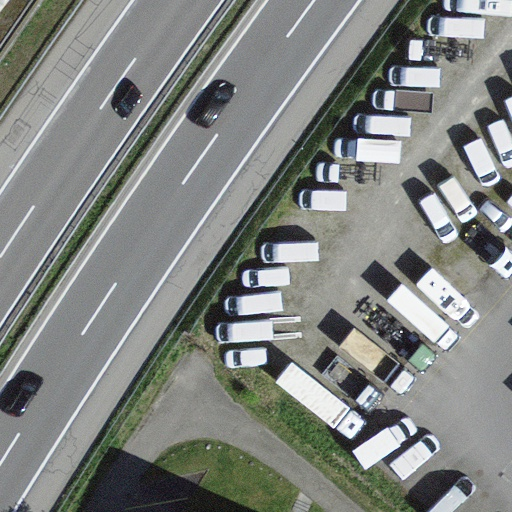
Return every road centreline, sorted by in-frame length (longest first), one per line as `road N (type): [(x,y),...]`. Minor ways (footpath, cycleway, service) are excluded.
road 1 (motorway): [(0,464),(203,153),(314,0)]
road 2 (motorway): [(176,0),(0,257)]
road 3 (unknown): [(194,379),(104,511)]
